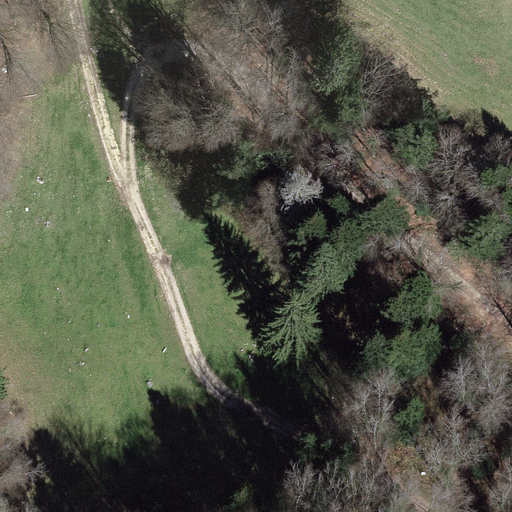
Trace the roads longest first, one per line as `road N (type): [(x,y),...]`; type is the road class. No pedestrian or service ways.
road 1 (track): [(511,302),(454,257),(270,64),(236,40),(188,38),(152,58),(130,96),(123,147),(129,199),(207,393),(442,511)]
road 2 (track): [(70,0),(99,142),(129,199)]
